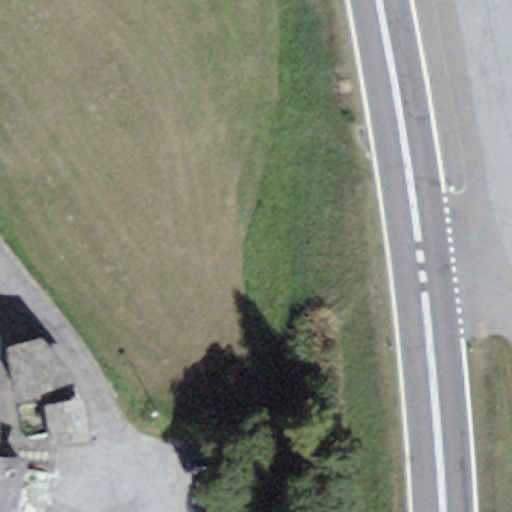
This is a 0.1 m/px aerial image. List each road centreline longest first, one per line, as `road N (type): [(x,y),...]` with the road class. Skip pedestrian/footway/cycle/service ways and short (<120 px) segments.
road 1 (primary): [(424,262),(380,0)]
road 2 (primary): [(448,511),(424,262)]
road 3 (residential): [(125,470),(79,361),(0,261)]
